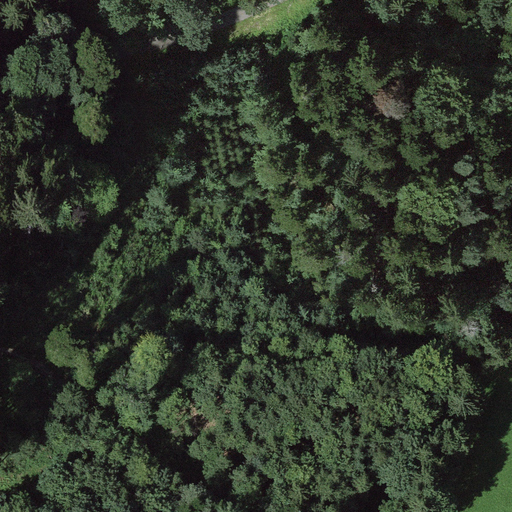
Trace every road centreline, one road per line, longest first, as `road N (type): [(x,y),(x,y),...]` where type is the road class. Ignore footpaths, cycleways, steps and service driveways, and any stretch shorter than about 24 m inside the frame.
road 1 (track): [(210,511),(101,395),(0,336)]
road 2 (track): [(258,0),(140,49),(0,63)]
